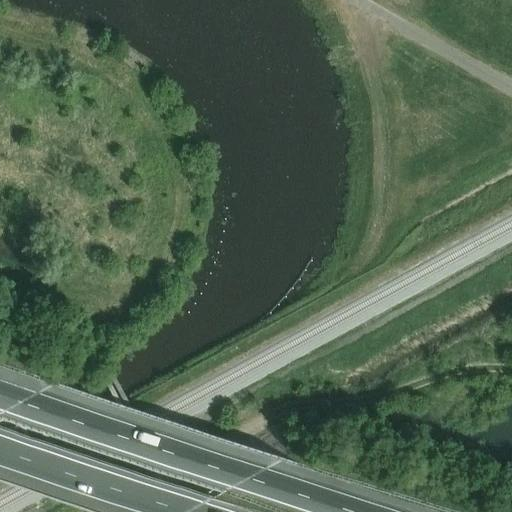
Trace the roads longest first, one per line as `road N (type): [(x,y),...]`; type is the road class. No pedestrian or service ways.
road 1 (track): [(101,511),(298,406),(511,368)]
road 2 (motorway): [(368,511),(0,392)]
road 3 (motorway): [(0,449),(195,511)]
road 4 (unclassified): [(511,89),(358,0)]
